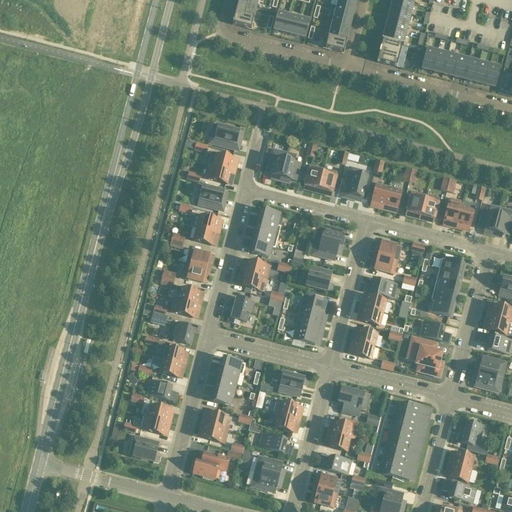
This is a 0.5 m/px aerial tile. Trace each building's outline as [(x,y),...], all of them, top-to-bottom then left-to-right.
[(258,0),(238,0),(237,5),(256,9),(258,0)] [(337,0),(336,7),(354,12),(357,1),(351,0),(337,0)] [(390,11),(409,16),(412,5),(393,0),(390,11)] [(253,20),(256,9),(237,5),(235,15),(253,20)] [(351,22),(354,12),(336,7),(333,18),(351,22)] [(387,21),(407,26),(409,16),(390,11),(387,21)] [(273,31),(283,34),(288,16),(277,13),(273,31)] [(253,20),(235,15),(232,26),(250,30),(253,20)] [(294,37),(299,18),(288,16),(283,34),(294,37)] [(310,21),(299,18),(294,37),(305,40),(310,21)] [(349,33),(351,22),(333,18),(330,28),(349,33)] [(404,37),(407,26),(387,21),(384,32),(404,37)] [(330,28),(327,39),(346,44),(349,33),(330,28)] [(404,37),(384,32),(382,42),(401,47),(404,37)] [(343,54),(346,44),(327,39),(325,49),(343,54)] [(401,47),(382,42),(379,53),(399,58),(401,47)] [(426,50),(421,69),(431,72),(436,53),(426,50)] [(396,69),(399,58),(379,53),(376,64),(396,69)] [(442,75),(447,55),(436,53),(431,72),(442,75)] [(452,78),(457,58),(447,55),(442,75),(452,78)] [(457,58),(452,78),(463,80),(468,61),(457,58)] [(474,83),(479,63),(468,61),(463,80),(474,83)] [(474,83),(484,86),(489,66),(479,63),(474,83)] [(500,69),(489,66),(484,86),(495,88),(500,69)] [(214,126),(211,138),(215,139),(213,145),(234,151),(237,139),(241,140),(243,134),(239,133),(239,132),(214,126)] [(206,154),(208,148),(196,145),(194,151),(206,154)] [(316,146),(310,145),(307,157),(313,158),(316,146)] [(280,182),(287,155),(272,151),(266,174),(272,176),(271,179),(280,182)] [(347,154),(341,153),(338,165),(344,166),(346,161),(347,154)] [(212,154),(209,167),(234,173),(236,168),(232,167),(234,160),(212,154)] [(347,154),(346,161),(357,164),(359,157),(347,154)] [(287,155),(280,182),(288,184),(289,180),(296,182),(300,165),(294,163),(295,157),(287,155)] [(383,164),(377,162),(374,174),(380,175),(383,164)] [(233,179),(234,173),(209,167),(205,179),(227,185),(229,178),(233,179)] [(305,186),(318,190),(323,171),(309,167),(305,186)] [(408,183),(412,171),(406,169),(403,181),(408,183)] [(337,174),(323,171),(318,190),(325,191),(324,195),(331,197),(337,174)] [(348,173),(343,194),(355,197),(354,201),(360,202),(361,199),(368,174),(356,171),(355,175),(348,173)] [(417,173),(412,171),(408,183),(414,184),(417,173)] [(199,183),(200,177),(188,174),(187,180),(199,183)] [(446,193),(449,181),(443,179),(440,191),(446,193)] [(455,182),(449,181),(446,193),(452,194),(455,182)] [(383,210),(388,189),(376,185),(371,203),(378,205),(377,209),(383,210)] [(223,193),(202,187),(198,206),(218,211),(221,199),(225,200),(227,194),(223,193)] [(481,202),(484,190),(478,188),(475,200),(481,202)] [(388,189),(383,210),(389,212),(390,208),(396,210),(401,192),(388,189)] [(420,216),(425,197),(411,193),(406,216),(413,218),(414,214),(420,216)] [(425,197),(420,216),(434,219),(439,201),(425,197)] [(461,207),(461,208),(462,204),(449,200),(444,222),(450,224),(449,228),(455,229),(461,207)] [(461,207),(455,229),(461,231),(462,227),(469,228),(475,205),(463,202),(462,204),(461,208),(461,207)] [(191,215),(192,209),(180,206),(179,212),(191,215)] [(492,237),(499,210),(490,208),(489,213),(482,212),(478,229),(484,230),(483,234),(492,237)] [(511,213),(499,210),(492,237),(501,239),(502,235),(508,237),(511,220),(511,213)] [(258,222),(259,223),(259,222),(276,227),(277,226),(280,227),(283,217),(261,211),(258,222)] [(200,216),(197,229),(219,234),(220,229),(216,228),(218,221),(200,216)] [(256,233),(278,238),(280,227),(277,226),(276,227),(259,222),(259,223),(256,233)] [(315,241),(342,248),(344,239),(340,238),(342,232),(319,226),(315,241)] [(217,240),(219,234),(197,229),(194,241),(211,246),(213,239),(217,240)] [(271,248),(275,249),(278,238),(256,233),(254,243),(271,248)] [(173,235),(171,241),(183,244),(185,238),(173,235)] [(182,250),(183,244),(171,241),(170,247),(182,250)] [(342,248),(315,241),(313,249),(319,251),(317,257),(334,262),(336,255),(340,256),(342,248)] [(271,248),(254,243),(251,254),(268,259),(271,248)] [(378,257),(396,262),(400,248),(381,243),(378,257)] [(412,245),(411,251),(423,254),(424,248),(412,245)] [(190,251),(187,265),(205,270),(209,256),(190,251)] [(441,260),(439,271),(442,272),(443,271),(461,276),(464,265),(459,264),(451,262),(453,257),(445,255),(444,260),(441,260)] [(396,262),(378,257),(374,271),(393,275),(396,262)] [(293,258),(292,262),(291,265),(303,268),(305,261),(293,258)] [(240,273),(266,280),(269,267),(248,262),(246,268),(242,267),(240,273)] [(187,265),(183,278),(202,283),(206,284),(208,277),(204,276),(205,270),(187,265)] [(290,268),(286,267),(278,265),(277,271),(289,274),(290,268)] [(331,273),(310,268),(306,286),(326,292),(326,291),(330,292),(332,286),(328,285),(331,273)] [(436,281),(458,287),(461,276),(443,271),(442,272),(439,271),(436,281)] [(163,273),(162,278),(174,281),(175,276),(163,273)] [(266,280),(240,273),(239,279),(243,280),(241,287),(245,288),(250,289),(263,293),(266,280)] [(498,297),(511,300),(511,280),(503,278),(499,277),(497,284),(501,285),(498,297)] [(162,278),(160,284),(172,287),(174,281),(162,278)] [(410,286),(414,287),(416,281),(404,278),(402,284),(410,286)] [(366,284),(364,293),(392,300),(395,286),(376,281),(374,286),(366,284)] [(437,292),(455,297),(457,287),(458,287),(436,281),(433,291),(437,292)] [(178,301),(200,307),(201,301),(197,300),(199,293),(181,289),(178,301)] [(434,303),(452,307),(455,297),(437,292),(433,291),(430,302),(434,303)] [(271,293),(269,299),(281,303),(283,297),(277,295),(271,293)] [(362,303),(360,309),(382,314),(385,302),(367,297),(366,304),(362,303)] [(301,309),(305,310),(323,314),(326,315),(329,305),(325,304),(325,303),(304,298),(301,309)] [(251,303),(236,299),(230,320),(230,323),(238,326),(239,322),(246,324),(248,315),(250,315),(253,305),(251,304),(251,303)] [(171,313),(193,318),(194,312),(198,313),(200,307),(178,301),(174,300),(171,313)] [(268,300),(266,307),(273,309),(279,310),(281,303),(268,300)] [(430,302),(428,313),(432,314),(449,318),(452,307),(434,303),(430,302)] [(152,314),(153,314),(165,317),(167,310),(154,306),(152,314)] [(488,311),(487,317),(508,323),(511,324),(511,310),(494,306),(492,312),(488,311)] [(382,314),(360,309),(359,314),(363,315),(361,322),(379,327),(382,314)] [(305,310),(303,320),(302,320),(320,324),(323,314),(305,310)] [(165,317),(153,314),(151,323),(164,326),(167,317),(165,317)] [(487,317),(485,323),(489,324),(487,331),(505,336),(510,337),(511,329),(511,324),(508,323),(487,317)] [(296,329),(317,335),(320,324),(302,320),(303,320),(299,319),(296,329)] [(171,324),(169,332),(173,333),(171,340),(187,345),(190,345),(192,335),(190,335),(191,329),(171,324)] [(423,324),(420,337),(448,344),(450,336),(442,334),(443,329),(423,324)] [(296,329),(293,340),(305,343),(314,346),(318,347),(321,336),(317,335),(296,329)] [(353,336),(352,342),(373,348),(376,335),(370,333),(363,331),(359,330),(357,337),(353,336)] [(401,336),(398,335),(390,333),(388,339),(400,342),(401,336)] [(511,342),(482,335),(480,343),(488,345),(486,350),(509,356),(511,345),(511,342)] [(145,344),(157,347),(159,341),(147,338),(145,344)] [(412,339),(408,356),(418,358),(416,365),(419,366),(417,372),(439,378),(442,368),(438,367),(441,354),(434,352),(436,345),(412,339)] [(373,348),(352,342),(350,348),(354,349),(352,356),(370,360),(373,348)] [(166,348),(163,361),(184,367),(186,361),(182,360),(184,353),(166,348)] [(153,358),(151,366),(159,368),(159,367),(161,368),(161,369),(159,374),(177,378),(179,372),(183,373),(184,367),(163,361),(153,358)] [(475,372),(501,379),(505,364),(482,358),(481,364),(477,363),(475,372)] [(222,359),(219,371),(221,371),(221,370),(238,375),(242,376),(245,365),(222,359)] [(382,363),(380,369),(392,372),(394,366),(382,363)] [(132,365),(130,371),(138,373),(150,376),(151,370),(139,367),(132,365)] [(235,385),(238,375),(221,370),(221,371),(218,381),(235,385)] [(501,379),(475,372),(472,380),(476,381),(475,388),(498,394),(501,379)] [(135,374),(128,378),(132,387),(140,383),(135,374)] [(283,374),(278,392),(299,398),(302,386),(306,387),(307,381),(304,380),(304,379),(283,374)] [(235,385),(218,381),(215,391),(233,396),(235,385)] [(150,382),(147,396),(175,403),(177,395),(169,393),(171,387),(150,382)] [(344,404),(341,413),(358,418),(364,395),(341,389),(340,393),(338,393),(337,399),(338,400),(338,403),(344,404)] [(233,396),(215,391),(212,402),(230,407),(233,396)] [(132,396),(130,402),(143,405),(144,399),(132,396)] [(273,415),(277,416),(299,421),(301,415),(297,414),(298,408),(277,402),(273,415)] [(397,404),(396,406),(392,424),(379,474),(409,482),(425,419),(419,417),(421,410),(397,404)] [(148,418),(148,419),(169,424),(171,418),(167,417),(169,411),(151,406),(148,418)] [(201,425),(227,432),(230,419),(208,414),(207,420),(203,419),(201,425)] [(368,463),(367,469),(366,471),(371,472),(384,419),(385,415),(381,414),(380,418),(377,429),(376,435),(370,457),(368,463)] [(368,415),(366,426),(377,429),(380,418),(368,415)] [(251,420),(247,419),(247,418),(239,416),(238,422),(250,425),(251,420)] [(277,416),(274,428),(292,433),(294,426),(298,427),(299,421),(277,416)] [(168,430),(169,424),(148,419),(148,418),(144,417),(141,430),(162,436),(164,429),(168,430)] [(329,428),(328,434),(349,440),(353,441),(357,424),(340,419),(339,424),(335,423),(333,429),(329,428)] [(462,437),(461,444),(473,447),(474,443),(476,444),(478,436),(480,437),(483,427),(466,423),(464,430),(460,429),(459,433),(460,433),(459,436),(462,437)] [(137,428),(125,425),(123,431),(135,434),(137,428)] [(227,432),(201,425),(200,431),(204,432),(202,439),(224,444),(227,432)] [(349,440),(328,434),(326,440),(330,441),(328,448),(346,452),(349,440)] [(263,435),(259,448),(290,456),(292,448),(284,446),(286,440),(263,435)] [(136,445),(132,444),(129,456),(153,462),(157,463),(159,457),(155,456),(158,444),(137,439),(136,445)] [(230,451),(242,454),(244,448),(232,445),(230,451)] [(196,459),(193,475),(203,477),(203,479),(212,481),(212,480),(214,480),(217,470),(225,473),(229,460),(206,454),(205,460),(203,461),(196,459)] [(357,460),(364,462),(368,463),(370,457),(358,454),(357,460)] [(450,460),(448,465),(470,471),(473,458),(456,454),(454,461),(450,460)] [(485,463),(497,466),(498,460),(486,457),(485,463)] [(255,473),(282,480),(284,471),(280,470),(282,464),(259,458),(255,473)] [(350,463),(330,458),(329,463),(321,461),(319,469),(346,476),(350,463)] [(470,471),(448,465),(447,471),(451,472),(449,479),(467,484),(470,471)] [(282,480),(255,473),(251,488),(274,494),(276,488),(280,489),(282,480)] [(319,484),(317,490),(336,495),(340,482),(317,476),(315,483),(319,484)] [(351,484),(363,487),(364,481),(352,478),(351,484)] [(390,484),(375,480),(374,486),(389,489),(390,484)] [(474,491),(444,483),(442,491),(450,493),(448,498),(471,504),(474,491)] [(376,504),(403,511),(405,503),(401,502),(402,495),(380,489),(376,504)] [(317,490),(314,504),(333,509),(336,495),(317,490)] [(501,511),(506,511),(511,511),(511,499),(504,497),(501,511)] [(343,511),(356,511),(359,502),(348,499),(345,511),(343,511)]
